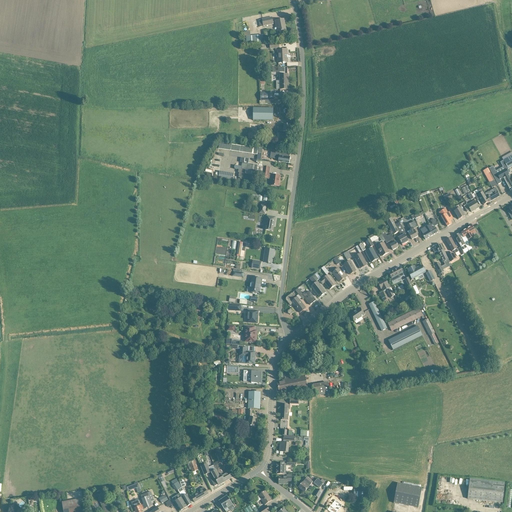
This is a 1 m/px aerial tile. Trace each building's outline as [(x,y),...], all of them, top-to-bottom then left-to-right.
[(272,17),(258,21),(260,28),(273,24),(272,17)] [(284,25),(285,25),(284,20),(275,21),(277,32),(281,31),(281,32),(282,32),(282,31),(286,30),(285,26),(284,25)] [(263,35),(250,36),(250,32),(243,33),(244,37),(246,37),(247,45),(263,43),(263,35)] [(287,56),(287,50),(280,51),(280,48),(279,49),(279,44),(269,45),(270,49),(275,49),(275,51),(277,51),(277,64),(284,64),(284,63),(288,63),(287,58),(287,56)] [(288,80),(288,75),(280,75),(280,90),(289,89),(288,83),(288,80)] [(273,93),(260,93),(261,101),(273,101),(273,93)] [(273,121),(273,109),(253,109),(253,121),(273,121)] [(284,129),(281,128),(280,137),(286,138),(286,133),(290,133),(291,126),(284,125),(284,129)] [(290,154),(271,150),(270,158),(273,158),(279,159),(279,162),(290,164),(290,158),(289,157),(290,154)] [(511,156),(503,161),(508,169),(511,167),(511,156)] [(239,173),(238,178),(240,178),(239,182),(254,184),(255,176),(258,177),(258,179),(262,180),(262,178),(263,178),(269,179),(269,175),(270,168),(263,167),(259,166),(248,164),(249,159),(241,158),(240,163),(242,163),(240,173),(239,173)] [(509,175),(506,170),(505,170),(497,175),(500,180),(503,178),(510,190),(511,189),(511,182),(508,176),(509,175)] [(497,186),(490,171),(486,173),(487,174),(485,175),(492,188),(497,186)] [(234,174),(219,172),(218,178),(233,181),(234,174)] [(279,187),(280,181),(280,176),(271,175),(270,186),(279,187)] [(486,198),(483,193),(482,191),(481,188),(477,190),(479,193),(474,195),(477,200),(480,198),(481,201),(484,205),(488,203),(486,198)] [(500,196),(497,192),(496,188),(493,190),(494,192),(490,194),(489,192),(486,194),(485,195),(487,198),(489,202),(500,196)] [(430,194),(429,191),(426,192),(417,196),(419,201),(421,200),(420,197),(426,195),(430,194)] [(452,199),(449,194),(443,197),(446,203),(452,199)] [(479,208),(477,204),(475,201),(468,206),(467,205),(464,207),(465,208),(467,213),(470,211),(471,213),(479,208)] [(452,209),(452,210),(455,214),(455,213),(459,220),(465,216),(459,206),(452,209)] [(453,219),(451,215),(449,212),(448,213),(445,209),(439,213),(441,217),(445,223),(447,227),(452,224),(450,221),(453,219)] [(266,225),(265,230),(272,231),(273,225),(274,225),(276,218),(267,216),(265,225),(266,225)] [(391,218),(387,221),(394,235),(399,232),(401,237),(399,238),(400,240),(399,240),(402,245),(408,242),(405,237),(404,235),(406,234),(400,223),(395,225),(391,218)] [(427,227),(432,236),(438,233),(434,227),(437,225),(434,219),(431,221),(432,224),(430,225),(427,227)] [(418,227),(415,223),(415,222),(407,226),(410,231),(407,232),(412,240),(418,237),(414,229),(418,227)] [(476,233),(475,231),(472,226),(461,233),(465,239),(467,238),(469,240),(473,237),(472,235),(476,233)] [(425,240),(432,236),(427,227),(426,228),(426,229),(421,232),(423,235),(422,235),(425,240)] [(383,235),(382,236),(385,241),(387,244),(389,242),(389,241),(391,240),(393,244),(390,246),(393,251),(399,247),(396,242),(391,234),(387,237),(383,230),(381,232),(383,235)] [(385,241),(382,236),(381,233),(376,235),(378,238),(379,238),(381,242),(385,241)] [(462,238),(459,234),(455,237),(457,241),(462,250),(467,248),(465,245),(462,238)] [(374,245),(370,239),(365,242),(368,248),(374,245)] [(459,252),(457,249),(454,243),(451,239),(446,241),(452,252),(454,251),(456,254),(459,252)] [(389,253),(386,249),(383,243),(381,244),(380,242),(376,245),(382,257),(389,253)] [(440,245),(432,249),(435,253),(437,252),(446,268),(451,266),(440,245)] [(274,251),(269,250),(265,249),(263,263),(268,263),(268,264),(269,264),(271,264),(272,258),(273,258),(274,251)] [(378,259),(375,255),(372,249),(366,252),(367,255),(371,263),(378,259)] [(351,258),(349,253),(348,251),(343,254),(347,260),(351,258)] [(451,262),(456,259),(453,253),(448,255),(451,262)] [(367,265),(364,261),(361,254),(354,258),(360,269),(367,265)] [(261,262),(252,261),(251,270),(259,271),(261,262)] [(356,271),(354,267),(351,261),(344,265),(349,275),(356,271)] [(439,263),(435,266),(440,274),(444,272),(439,263)] [(426,272),(423,268),(424,268),(423,267),(422,265),(413,270),(412,268),(408,270),(409,272),(408,272),(412,280),(418,277),(419,279),(420,279),(423,278),(423,277),(422,274),(426,272)] [(404,276),(400,268),(389,274),(392,279),(399,275),(400,278),(404,276)] [(345,278),(342,274),(338,269),(332,273),(339,282),(345,278)] [(232,277),(243,278),(244,273),(243,273),(243,271),(233,270),(232,277)] [(430,282),(435,280),(430,271),(426,274),(430,282)] [(336,285),(332,281),(328,275),(320,281),(322,285),(324,283),(330,290),(336,285)] [(259,279),(261,279),(251,277),(251,283),(250,287),(251,288),(251,293),(259,294),(260,285),(259,284),(259,279)] [(394,296),(388,284),(385,280),(378,284),(381,290),(382,289),(383,292),(386,290),(390,298),(394,296)] [(494,362),(456,280),(450,283),(456,295),(449,298),(482,368),(494,362)] [(317,282),(314,285),(311,287),(320,298),(326,293),(317,282)] [(298,289),(295,291),(299,296),(301,299),(301,298),(303,300),(305,299),(310,305),(316,301),(313,297),(309,292),(306,294),(305,293),(303,295),(298,289)] [(294,296),(292,293),(286,298),(286,300),(290,306),(293,304),(290,300),(294,296)] [(299,300),(301,299),(299,296),(292,302),(295,305),(294,306),(300,313),(306,308),(299,300)] [(369,305),(371,309),(382,331),(387,329),(376,307),(374,302),(369,305)] [(387,324),(391,332),(422,316),(420,312),(423,310),(421,307),(387,324)] [(353,312),(354,313),(350,316),(354,322),(365,315),(360,308),(353,312)] [(257,324),(258,311),(248,311),(247,323),(257,324)] [(427,320),(422,322),(434,346),(439,343),(434,334),(435,333),(428,319),(427,320)] [(418,326),(388,341),(393,351),(423,336),(418,326)] [(257,331),(256,331),(254,331),(255,327),(245,327),(244,334),(245,334),(244,342),(256,343),(257,331)] [(246,347),(240,347),(240,356),(246,357),(246,356),(246,364),(255,365),(255,352),(247,352),(246,352),(246,347)] [(244,371),(243,382),(251,382),(251,383),(261,384),(261,373),(253,372),(253,371),(244,371)] [(307,387),(305,376),(286,379),(286,381),(277,383),(279,393),(288,391),(307,387)] [(320,391),(334,389),(333,378),(319,380),(320,391)] [(260,410),(261,393),(248,392),(248,409),(260,410)] [(290,405),(286,405),(281,405),(281,420),(288,420),(288,409),(290,409),(290,405)] [(252,411),(248,410),(248,418),(245,431),(253,433),(254,428),(255,428),(255,427),(256,424),(257,419),(252,418),(252,411)] [(295,438),(289,437),(284,437),(283,443),(280,443),(279,452),(288,453),(289,442),(294,442),(294,446),(297,446),(298,439),(295,439),(295,438)] [(220,446),(215,448),(219,458),(224,456),(220,446)] [(197,471),(193,460),(187,463),(189,470),(191,469),(193,472),(197,471)] [(211,473),(207,464),(201,467),(204,476),(211,473)] [(286,464),(282,464),(277,464),(276,474),(288,475),(288,472),(286,472),(286,464)] [(219,465),(214,468),(217,474),(220,479),(222,478),(224,482),(232,478),(229,473),(225,475),(219,465)] [(217,474),(214,468),(210,470),(213,475),(214,477),(210,479),(215,487),(218,485),(224,482),(222,478),(220,479),(217,474)] [(279,477),(279,484),(287,485),(287,482),(291,482),(292,475),(286,475),(286,478),(279,477)] [(303,483),(302,484),(299,488),(304,493),(308,488),(308,487),(310,485),(310,486),(313,483),(307,478),(302,483),(303,483)] [(323,484),(317,479),(313,483),(319,488),(323,484)] [(505,483),(470,479),(467,499),(502,503),(505,483)] [(178,482),(172,486),(174,489),(175,488),(176,491),(181,488),(178,482)] [(397,484),(393,504),(418,509),(422,489),(397,484)] [(208,494),(204,487),(197,492),(199,494),(192,498),(195,502),(208,494)] [(369,487),(354,487),(354,497),(369,497),(369,487)] [(192,504),(189,500),(186,495),(182,488),(178,491),(180,494),(182,497),(185,502),(188,507),(192,504)] [(112,511),(103,489),(95,493),(103,511),(112,511)] [(147,493),(141,496),(144,503),(146,508),(150,506),(149,503),(151,503),(151,502),(154,501),(151,492),(147,493)] [(265,492),(259,496),(255,499),(255,500),(256,501),(258,502),(261,500),(265,505),(271,501),(265,492)] [(165,495),(159,498),(162,504),(168,500),(165,495)] [(219,501),(222,506),(224,510),(228,508),(233,505),(227,496),(219,501)] [(187,507),(185,503),(181,498),(175,502),(178,507),(181,511),(187,507)] [(69,511),(81,511),(79,499),(68,501),(69,511)] [(329,511),(337,511),(342,506),(336,500),(327,510),(329,511)] [(135,502),(131,503),(132,506),(133,505),(136,511),(141,511),(141,510),(143,510),(142,505),(140,506),(139,503),(136,504),(135,502)]
